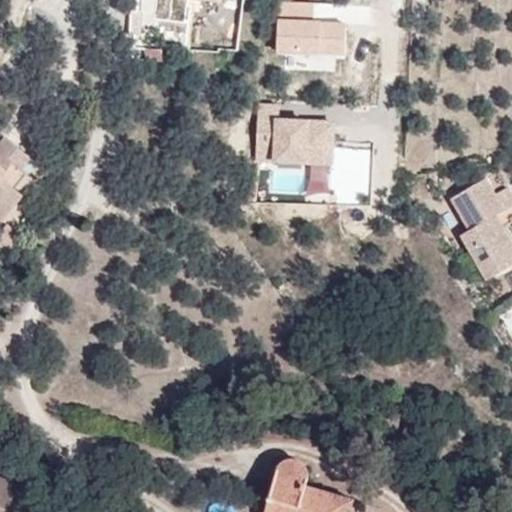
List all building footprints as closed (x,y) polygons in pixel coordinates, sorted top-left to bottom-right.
[(277,2),(277,57),(345,56),(344,1),(277,2)] [(160,59),(160,47),(142,47),(142,58),(160,59)] [(32,155),(8,137),(0,146),(0,220),(2,222),(23,194),(17,188),(28,172),(23,167),(32,155)] [(491,222),(499,217),(511,209),(511,193),(509,188),(497,195),(487,179),(453,199),(472,232),(464,237),(490,281),(511,267),(511,240),(505,228),(498,232),(491,222)] [(505,228),(499,217),(491,222),(498,232),(505,228)] [(267,511),(350,511),(355,498),(308,486),(311,471),(308,463),(302,459),(296,457),(287,459),(280,466),(267,511)] [(0,511),(8,511),(14,499),(0,493),(0,511)]
